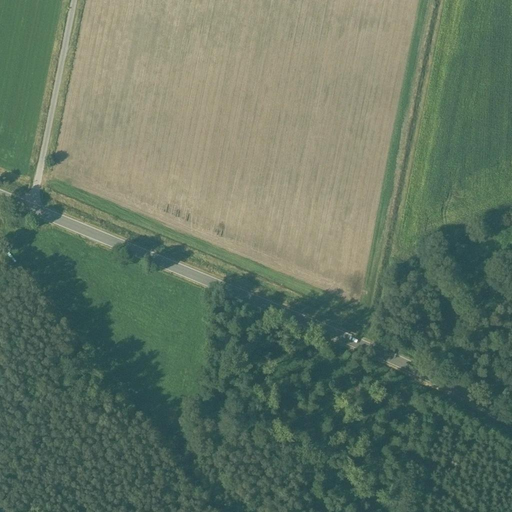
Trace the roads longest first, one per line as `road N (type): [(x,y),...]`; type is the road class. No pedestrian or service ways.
road 1 (tertiary): [(511,419),(0,195)]
road 2 (track): [(75,0),(29,207)]
